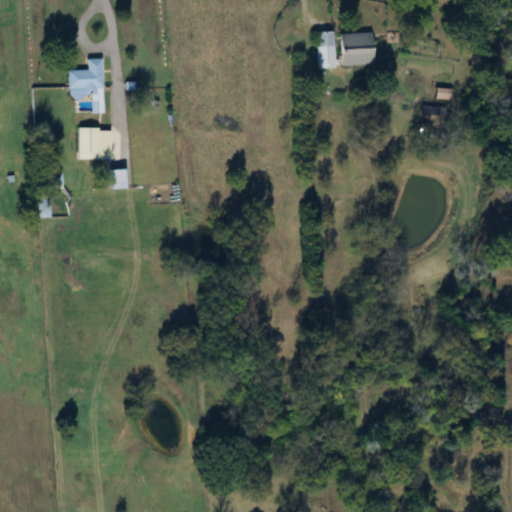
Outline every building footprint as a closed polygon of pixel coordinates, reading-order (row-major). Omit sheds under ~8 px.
[(313,68),(329,68),(329,32),(313,32),(313,68)] [(64,71),(64,99),(88,99),(89,113),(98,113),(96,59),(82,59),(82,70),(64,71)] [(104,160),(104,128),(72,128),(72,160),(104,160)] [(104,188),(121,188),(121,169),(104,169),(104,188)] [(58,172),(33,172),(33,190),(58,190),(58,172)]
